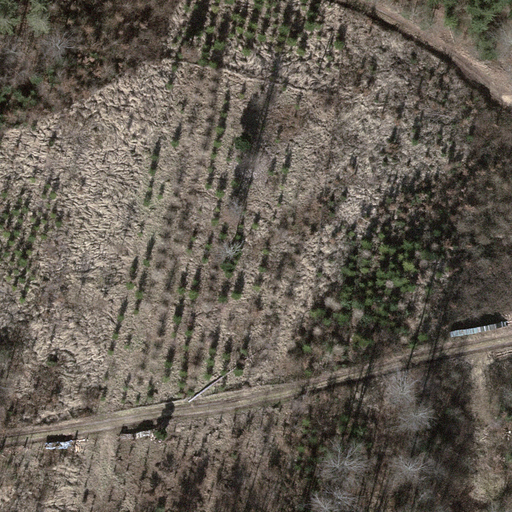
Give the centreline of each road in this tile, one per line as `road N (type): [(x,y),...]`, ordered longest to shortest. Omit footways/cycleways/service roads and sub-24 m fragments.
road 1 (track): [(511,338),(186,418),(0,433)]
road 2 (track): [(511,97),(392,17),(349,0)]
